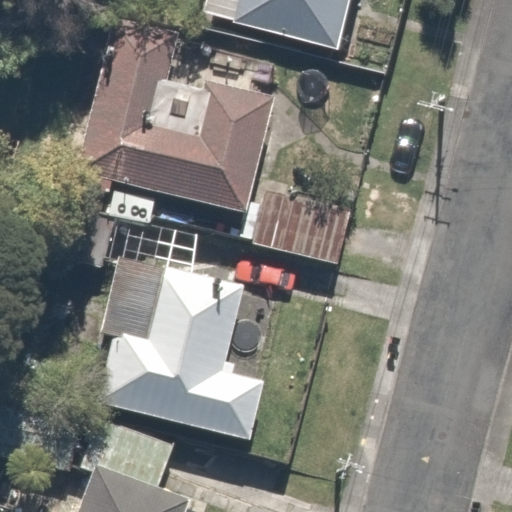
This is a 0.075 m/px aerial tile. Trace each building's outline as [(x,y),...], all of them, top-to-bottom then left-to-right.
[(186,0),(179,39),(338,68),(350,0),(186,0)] [(151,59),(74,47),(51,210),(228,235),(246,108),(146,94),(151,59)] [(231,233),(228,276),(314,282),(317,239),(231,233)] [(81,367),(65,429),(221,468),(236,408),(230,406),(252,318),(94,278),(72,364),(81,367)] [(140,474),(71,462),(64,499),(133,511),(140,474)] [(102,511),(57,498),(52,511),(102,511)]
